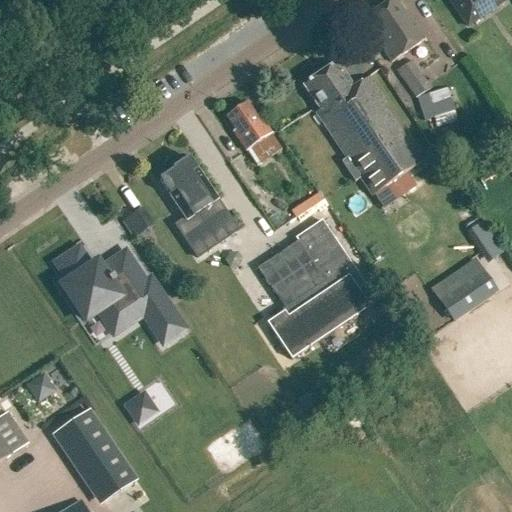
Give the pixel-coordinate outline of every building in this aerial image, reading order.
[(367,17),(368,19),(356,27),(369,45),(373,50),(377,56),(383,52),(390,63),(391,63),(407,52),(411,50),(424,40),(405,13),(403,15),(392,0),(378,10),(367,17)] [(447,0),(467,28),(506,1),(505,0),(447,0)] [(411,62),(396,72),(415,99),(431,89),(411,62)] [(374,196),(394,183),(425,162),(367,77),(352,88),(336,65),(303,88),(319,112),(315,114),(346,160),(338,165),(352,185),(360,180),(372,198),(374,196)] [(446,92),(415,101),(422,123),(452,113),(446,92)] [(245,153),(255,146),(271,136),(271,135),(258,116),(255,118),(246,105),(226,119),(235,132),(233,134),(245,153)] [(173,172),(159,182),(186,222),(176,229),(197,259),(237,232),(217,201),(188,159),(188,160),(180,159),(180,158),(173,163),(174,163),(173,165),(172,171),(173,172)] [(91,218),(101,212),(93,197),(83,202),(91,218)] [(301,206),(291,213),(295,219),(305,213),(301,206)] [(144,207),(134,215),(123,222),(135,239),(155,224),(144,207)] [(297,243),(257,271),(284,311),(281,313),(282,315),(267,325),(291,361),(368,309),(357,292),(364,287),(321,223),(295,240),(297,243)] [(495,243),(479,254),(486,265),(502,254),(495,243)] [(68,284),(62,289),(68,297),(67,297),(68,299),(69,299),(78,313),(79,315),(80,315),(85,323),(95,316),(96,317),(97,316),(97,315),(108,308),(123,330),(143,317),(163,346),(184,332),(150,282),(145,285),(125,255),(101,271),(97,265),(90,269),(78,251),(74,254),(74,253),(72,254),(73,255),(61,262),(59,263),(60,263),(56,266),(68,284)] [(228,255),(225,263),(230,270),(239,269),(242,261),(236,254),(228,255)] [(434,292),(454,322),(494,295),(473,266),(434,292)] [(43,375),(24,388),(36,406),(55,393),(43,375)] [(104,502),(135,481),(90,413),(58,434),(104,502)] [(0,463),(28,445),(7,414),(0,418),(0,463)] [(356,417),(345,424),(353,435),(364,428),(356,417)] [(85,511),(79,502),(64,511),(85,511)]
